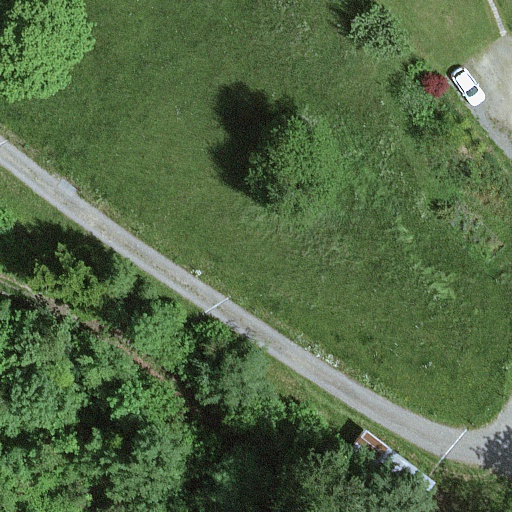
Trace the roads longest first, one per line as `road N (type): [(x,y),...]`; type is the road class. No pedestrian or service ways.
road 1 (track): [(511,461),(399,416),(282,350),(0,148)]
road 2 (track): [(331,511),(110,315),(0,265)]
